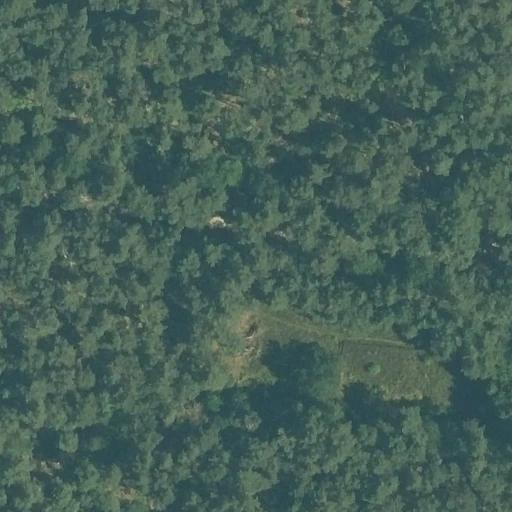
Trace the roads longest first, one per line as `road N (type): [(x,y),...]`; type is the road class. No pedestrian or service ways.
road 1 (track): [(501,270),(0,190)]
road 2 (track): [(501,270),(424,0)]
